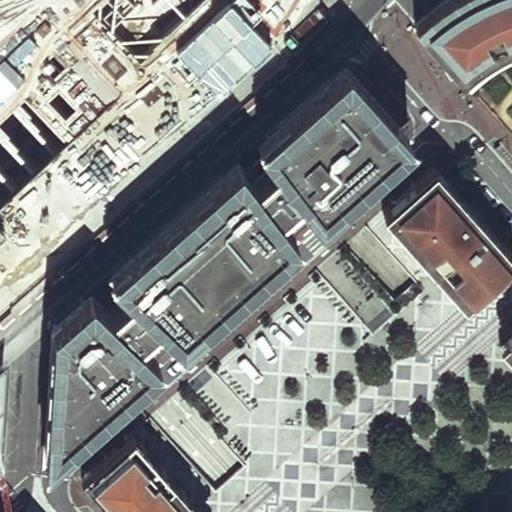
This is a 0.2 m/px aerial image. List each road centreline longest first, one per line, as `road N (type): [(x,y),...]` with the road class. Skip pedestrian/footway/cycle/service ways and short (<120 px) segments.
road 1 (residential): [(442,139),(62,468),(56,481),(68,511)]
road 2 (primary): [(346,27),(0,343)]
road 3 (residential): [(346,27),(442,139)]
